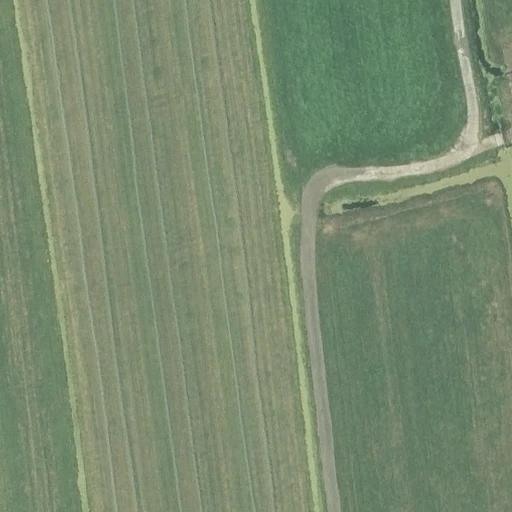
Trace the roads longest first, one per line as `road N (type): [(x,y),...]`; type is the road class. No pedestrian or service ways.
road 1 (track): [(511,133),(416,171),(343,179),(316,192),(307,212),(334,511)]
road 2 (track): [(456,0),(470,125),(462,155)]
